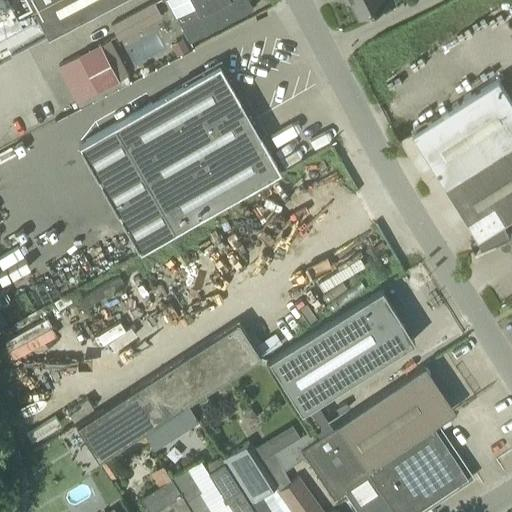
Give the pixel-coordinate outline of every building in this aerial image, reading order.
[(7,0),(15,15),(17,19),(0,27),(0,56),(10,52),(45,33),(46,34),(111,0),(7,0)] [(167,0),(176,16),(189,42),(253,8),(248,0),(167,0)] [(354,0),(361,12),(371,7),(372,9),(389,0),(354,0)] [(156,2),(110,22),(116,38),(162,18),(156,2)] [(0,27),(17,19),(15,15),(0,23),(0,27)] [(107,41),(78,56),(99,97),(129,82),(107,41)] [(140,249),(174,230),(280,169),(218,64),(80,144),(140,249)] [(511,97),(499,78),(413,132),(479,237),(483,246),(500,239),(501,241),(503,244),(507,246),(511,244),(511,242),(511,234),(511,232),(511,233),(506,221),(511,216),(511,97)] [(381,288),(364,298),(268,358),(301,411),(414,340),(401,319),(401,320),(394,309),(397,307),(392,299),(389,302),(383,291),(381,288)] [(111,293),(84,305),(92,325),(120,313),(111,293)] [(0,334),(3,341),(48,321),(42,307),(0,326),(0,334)] [(238,320),(170,364),(76,425),(98,460),(261,355),(238,320)] [(424,364),(317,437),(301,448),(306,456),(334,498),(347,489),(361,511),(410,511),(413,510),(414,511),(418,511),(429,505),(427,501),(467,475),(433,425),(455,410),(424,364)] [(190,407),(149,433),(158,447),(199,422),(190,407)] [(306,456),(301,448),(317,437),(311,428),(274,451),(285,470),(306,456)] [(308,511),(291,481),(285,470),(274,451),(260,459),(248,441),(222,458),(224,461),(255,511),(273,511),(262,494),(276,486),(278,489),(277,490),(293,511),(308,511)] [(168,472),(174,484),(191,511),(255,511),(224,461),(208,472),(200,459),(175,473),(173,469),(168,472)] [(141,496),(144,502),(149,511),(191,511),(174,484),(168,472),(163,464),(150,472),(158,486),(141,496)] [(324,511),(298,476),(291,481),(308,511),(340,511),(339,510),(334,510),(331,511),(324,511)]
